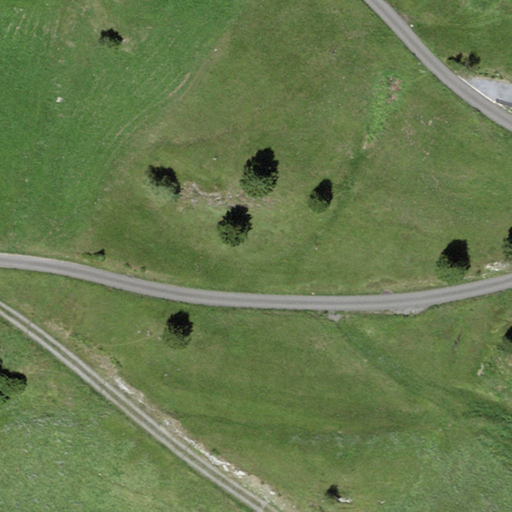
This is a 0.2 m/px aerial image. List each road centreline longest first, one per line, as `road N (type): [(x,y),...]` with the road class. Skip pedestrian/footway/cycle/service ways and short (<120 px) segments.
road 1 (unclassified): [(0,259),(192,299),(308,305),(423,303),(511,282)]
road 2 (track): [(0,314),(266,511)]
road 3 (unclassified): [(511,120),(375,0)]
